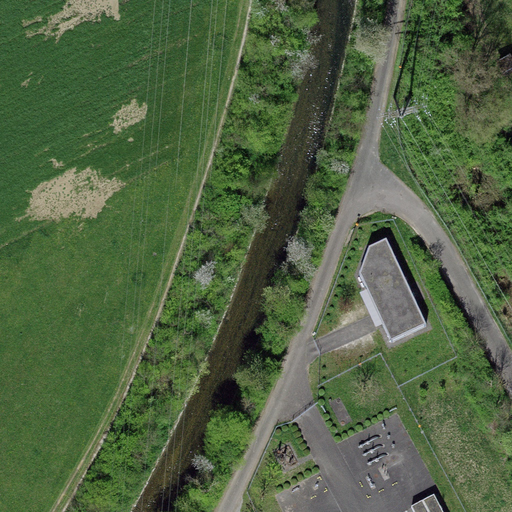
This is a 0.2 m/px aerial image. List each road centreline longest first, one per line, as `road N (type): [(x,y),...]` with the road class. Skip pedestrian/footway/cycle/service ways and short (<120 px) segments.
road 1 (unclassified): [(511,373),(415,217),(356,186),(222,511)]
road 2 (track): [(249,0),(222,129),(172,288),(131,395),(70,511)]
